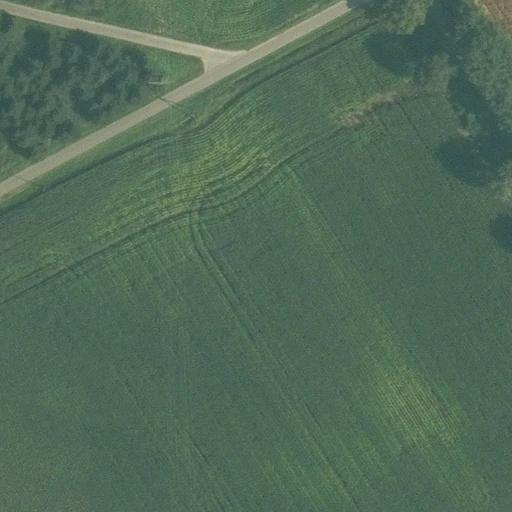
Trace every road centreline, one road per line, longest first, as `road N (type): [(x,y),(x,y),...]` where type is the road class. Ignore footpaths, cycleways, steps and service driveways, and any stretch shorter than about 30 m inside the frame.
road 1 (unclassified): [(346,0),(0,187)]
road 2 (unclassified): [(421,0),(511,137)]
